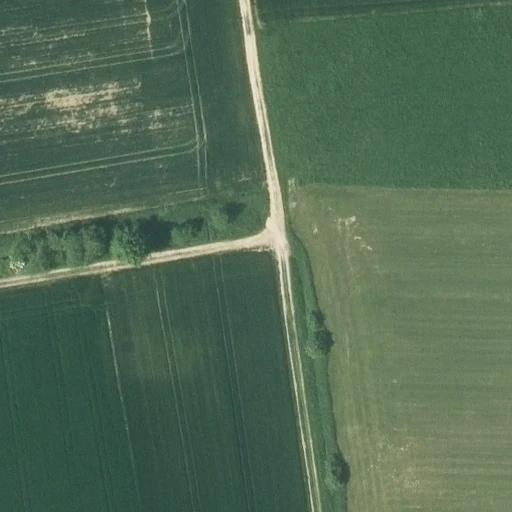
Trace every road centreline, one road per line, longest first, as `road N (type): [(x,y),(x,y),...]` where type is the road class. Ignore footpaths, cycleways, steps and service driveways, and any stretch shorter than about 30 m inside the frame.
road 1 (track): [(246,0),(322,511)]
road 2 (track): [(0,284),(282,238)]
